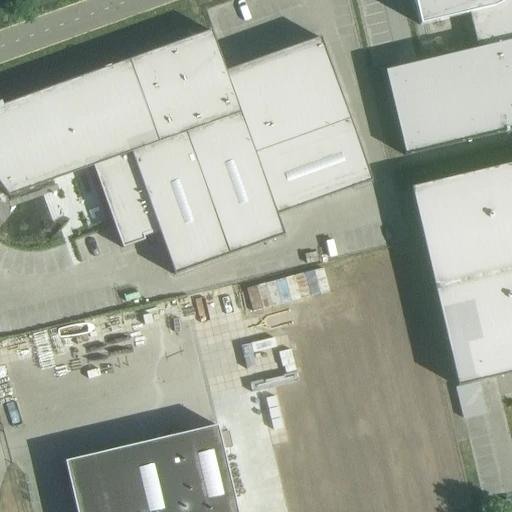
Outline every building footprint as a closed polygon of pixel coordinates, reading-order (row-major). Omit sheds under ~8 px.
[(420,0),(422,7),(416,9),(420,25),(469,13),(477,48),(384,71),(405,155),(511,129),(511,40),(506,41),(494,8),(509,0),(420,0)] [(263,67),(228,79),(240,113),(277,215),(372,182),(320,38),(296,46),(297,48),(298,48),(300,53),(274,63),(272,59),(261,63),(263,67)] [(185,133),(240,113),(228,79),(226,73),(227,73),(226,71),(225,71),(225,70),(223,71),(224,72),(220,74),(215,60),(219,58),(215,47),(211,49),(208,40),(176,52),(174,46),(175,46),(175,44),(129,60),(158,142),(185,133)] [(229,255),(185,133),(158,142),(129,60),(119,64),(120,66),(121,65),(123,71),(32,103),(30,98),(31,97),(30,96),(0,106),(0,188),(2,187),(9,197),(51,182),(50,180),(49,180),(47,174),(55,172),(57,176),(68,172),(67,168),(91,159),(122,248),(144,240),(143,237),(159,231),(174,275),(229,255)] [(277,215),(240,113),(185,133),(229,255),(284,236),(277,215)] [(511,278),(511,163),(410,188),(435,297),(511,278)] [(511,373),(511,278),(435,297),(457,387),(511,373)] [(237,511),(217,426),(64,462),(76,511),(237,511)]
